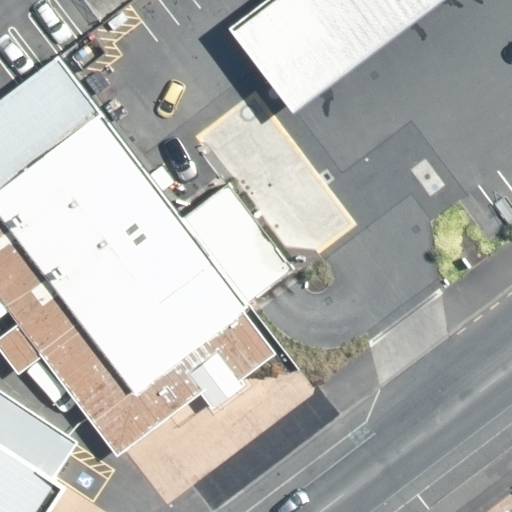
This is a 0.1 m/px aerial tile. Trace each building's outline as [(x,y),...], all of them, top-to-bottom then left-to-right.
[(220,0),(199,16),(263,101),(397,0),(220,0)] [(287,349),(256,307),(187,214),(61,43),(0,87),(0,311),(7,307),(125,467),(287,349)] [(232,182),(187,214),(256,307),(296,271),(232,182)] [(0,511),(45,511),(68,482),(56,472),(83,434),(0,379),(0,511)] [(500,511),(483,491),(455,511),(500,511)]
